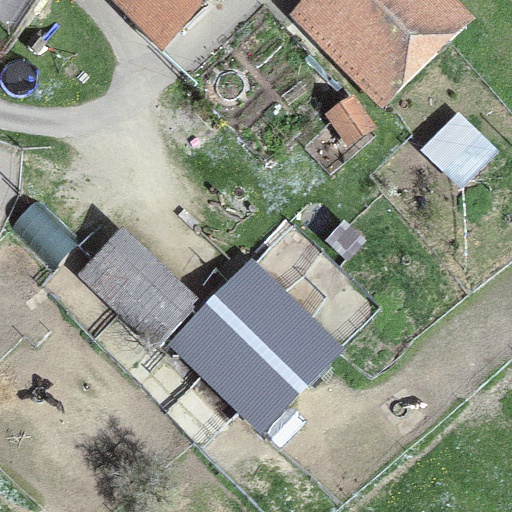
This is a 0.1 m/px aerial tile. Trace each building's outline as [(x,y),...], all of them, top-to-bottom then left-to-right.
[(197,0),(153,0),(175,22),(197,0)] [(449,0),(317,0),(304,14),(390,99),(469,19),(449,0)] [(502,146),(465,111),(435,144),(471,178),(502,146)] [(119,242),(85,276),(158,349),(192,314),(119,242)] [(252,269),(175,348),(261,431),(338,352),(252,269)]
